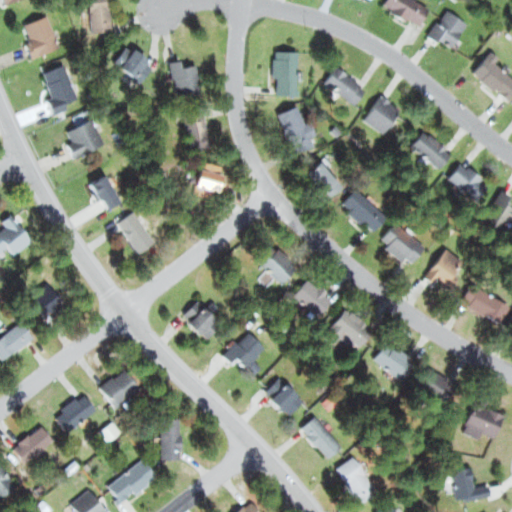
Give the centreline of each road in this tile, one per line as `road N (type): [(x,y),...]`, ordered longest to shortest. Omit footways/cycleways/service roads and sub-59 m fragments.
road 1 (tertiary): [(314,511),(164,358),(76,250),(20,156),(0,104)]
road 2 (residential): [(243,0),(239,96),(272,195),(410,317),(511,376)]
road 3 (residential): [(511,153),(417,72),(338,25),(243,1),(178,2),(145,18)]
road 4 (residential): [(272,195),(0,410)]
